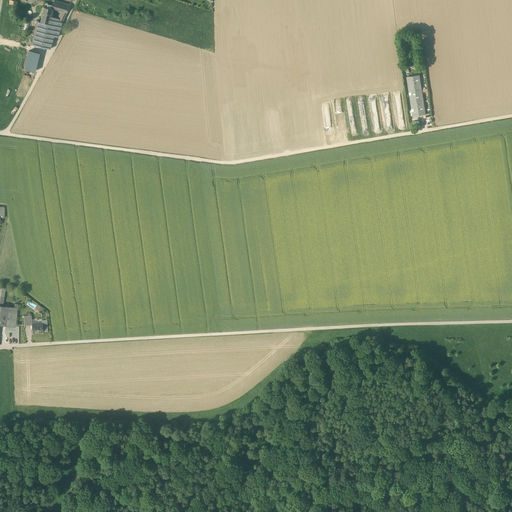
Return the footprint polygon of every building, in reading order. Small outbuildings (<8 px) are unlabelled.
[(52,8),(63,11),(59,20),(62,21),(67,12),(71,5),(54,0),(52,5),(52,8)] [(47,8),(44,7),(41,22),(48,23),(50,18),(52,9),(47,8)] [(41,22),(37,21),(31,45),(50,49),(54,36),(58,37),(62,21),(59,20),(50,18),(48,23),(41,22)] [(35,71),(39,53),(29,51),(25,69),(35,71)] [(420,75),(407,77),(412,116),(425,115),(420,75)] [(17,308),(3,306),(0,305),(0,324),(7,326),(16,327),(17,308)] [(47,320),(45,320),(42,320),(42,323),(32,324),(32,325),(32,332),(43,332),(43,331),(47,331),(47,320)]
